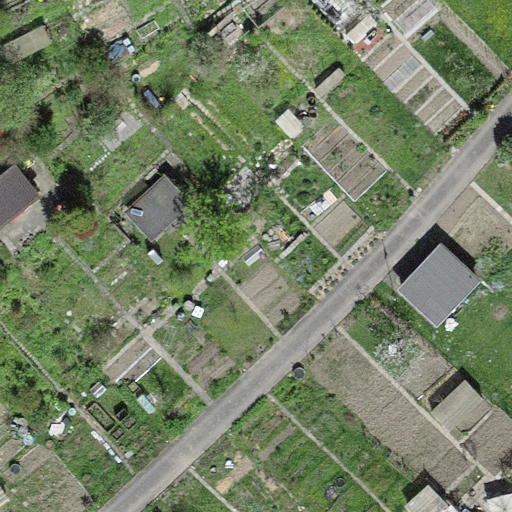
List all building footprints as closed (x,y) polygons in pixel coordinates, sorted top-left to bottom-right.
[(252,0),(242,8),(258,28),(289,4),(285,0),(252,0)] [(322,98),(346,76),(338,67),(314,89),(322,98)] [(15,163),(0,175),(0,223),(39,192),(15,163)] [(165,172),(125,209),(150,237),(190,201),(165,172)] [(441,246),(398,291),(434,325),(476,280),(441,246)]
